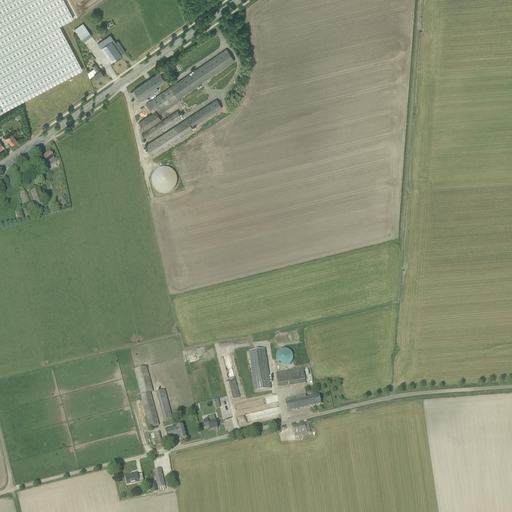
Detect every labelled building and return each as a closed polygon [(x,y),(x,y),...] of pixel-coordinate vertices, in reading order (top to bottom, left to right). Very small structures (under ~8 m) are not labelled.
[(0,0),(0,112),(82,70),(59,26),(73,18),(63,0),(0,0)] [(92,36),(85,27),(76,33),(83,43),(92,36)] [(117,41),(115,43),(111,37),(109,38),(97,44),(111,63),(125,52),(117,41)] [(172,87),(151,101),(146,104),(153,114),(139,123),(145,131),(161,120),(155,110),(157,109),(160,114),(181,100),(180,98),(235,61),(227,49),(173,86),(172,86),(171,87),(172,87)] [(93,75),(98,81),(104,76),(100,70),(95,64),(92,67),(96,73),(93,75)] [(166,80),(160,72),(134,90),(130,93),(138,104),(159,90),(156,87),(166,80)] [(224,84),(224,82),(224,81),(224,80),(223,79),(223,78),(222,77),(221,77),(218,76),(217,76),(216,76),(215,77),(214,78),(213,79),(212,80),(212,81),(212,82),(212,83),(212,85),(213,86),(213,87),(215,88),(217,89),(219,89),(220,88),(222,87),(223,86),(224,85),(224,84)] [(186,119),(187,119),(146,146),(152,156),(193,130),(192,127),(222,108),(217,99),(186,119)] [(177,111),(142,134),(146,141),(181,118),(177,111)] [(9,141),(11,144),(16,141),(11,134),(5,139),(7,142),(9,141)] [(54,159),(49,152),(42,158),(47,164),(49,167),(56,162),(54,159)] [(173,192),(177,181),(177,172),(164,168),(156,168),(153,178),(153,190),(163,192),(173,192)] [(51,176),(48,169),(43,171),(47,178),(51,176)] [(31,191),(36,206),(43,204),(38,189),(31,191)] [(26,193),(20,195),(23,207),(30,205),(26,193)] [(271,389),(270,384),(268,369),(265,349),(249,352),(252,371),(255,391),(271,389)] [(293,359),(294,358),(293,356),(293,354),(292,353),(291,351),(289,350),(288,350),(286,349),(284,349),(283,350),(281,350),(280,351),(279,352),(278,353),(277,355),(277,356),(276,358),(277,360),(277,361),(278,362),(279,364),(280,365),(282,366),(284,366),(286,366),(287,366),(289,366),(290,365),(291,364),(292,362),(293,361),(293,359)] [(210,391),(212,400),(223,397),(214,352),(202,354),(207,380),(213,379),(215,390),(210,391)] [(134,370),(150,428),(159,425),(150,392),(153,392),(146,367),(134,370)] [(299,370),(301,385),(306,384),(307,384),(307,383),(306,384),(305,379),(304,369),(299,370)] [(278,388),(289,386),(287,371),(287,374),(277,376),(278,388)] [(193,375),(199,403),(211,400),(205,373),(193,375)] [(231,390),(233,398),(241,396),(239,389),(231,390)] [(172,418),(165,391),(156,393),(164,421),(172,418)] [(285,400),(288,412),(321,404),(319,395),(306,398),(306,395),(296,397),(297,397),(285,400)] [(211,407),(212,410),(226,407),(224,399),(205,404),(206,408),(211,407)] [(208,424),(210,431),(218,429),(216,422),(214,416),(210,417),(211,420),(207,421),(208,424)] [(311,432),(308,423),(293,427),(295,436),(311,432)] [(165,430),(168,440),(179,437),(180,440),(187,438),(184,425),(165,430)] [(153,433),(157,445),(163,444),(159,432),(153,433)] [(154,471),(158,488),(159,492),(166,490),(165,487),(161,469),(154,471)] [(139,482),(137,475),(125,477),(127,485),(139,482)]
